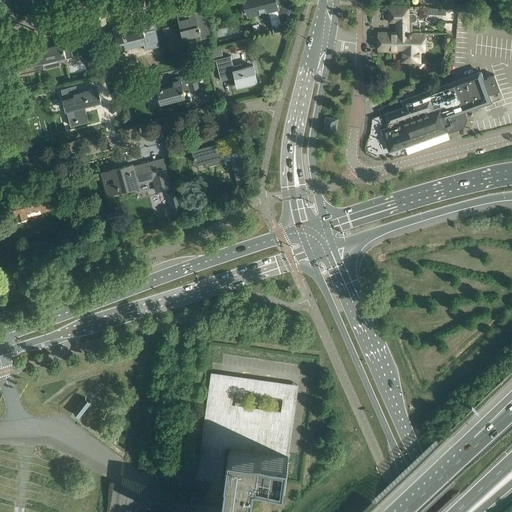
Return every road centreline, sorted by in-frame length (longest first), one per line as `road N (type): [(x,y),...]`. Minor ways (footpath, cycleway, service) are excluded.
road 1 (secondary): [(0,352),(309,254)]
road 2 (secondary): [(300,231),(0,333)]
road 3 (secondary): [(443,511),(332,246)]
road 4 (secondary): [(309,254),(423,511)]
road 5 (residential): [(0,171),(255,105)]
road 6 (tertiary): [(316,37),(290,154),(300,231)]
road 7 (motorway): [(511,170),(325,222)]
road 8 (tertiary): [(325,222),(311,142),(333,38)]
road 9 (motorway): [(332,246),(511,197)]
road 10 (residential): [(358,169),(378,172),(511,136)]
road 11 (unknown): [(511,38),(467,32),(459,43),(497,63),(511,92)]
road 12 (residential): [(0,30),(125,0)]
road 13 (residential): [(358,169),(351,151),(359,45)]
